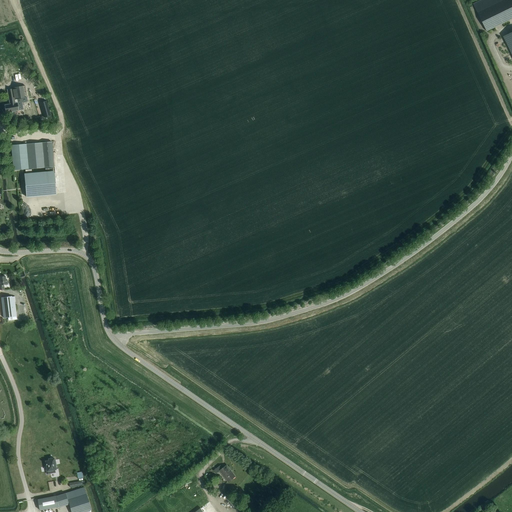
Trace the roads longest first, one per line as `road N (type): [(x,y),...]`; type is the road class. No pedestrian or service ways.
road 1 (unclassified): [(116,341),(286,318),(354,292),(472,209),(511,157)]
road 2 (tertiary): [(360,511),(116,341)]
road 3 (tertiary): [(116,341),(85,254),(0,251)]
road 4 (track): [(58,133),(61,114),(13,0)]
